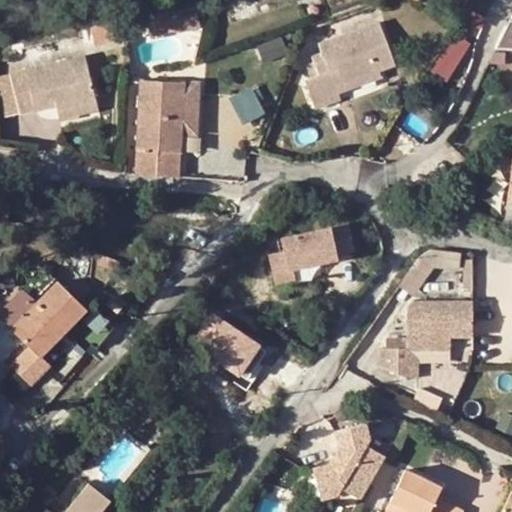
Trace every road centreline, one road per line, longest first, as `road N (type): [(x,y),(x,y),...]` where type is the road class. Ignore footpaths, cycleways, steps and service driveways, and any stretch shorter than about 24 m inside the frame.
road 1 (residential): [(395,243),(368,191),(344,179),(295,174),(239,192),(122,180),(0,154)]
road 2 (residential): [(511,458),(362,386),(312,406),(295,399)]
road 3 (residential): [(295,399),(387,276),(395,243)]
road 4 (residential): [(213,511),(295,399)]
